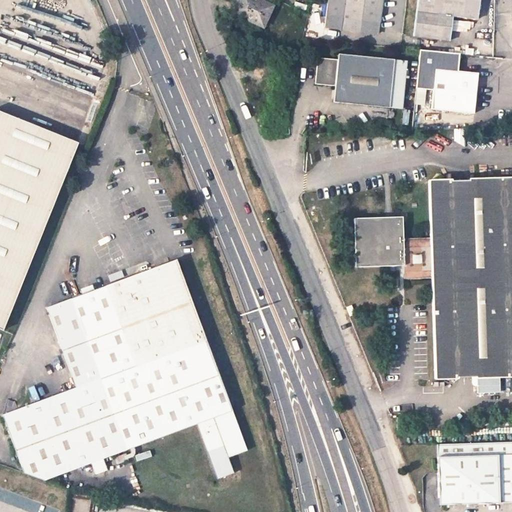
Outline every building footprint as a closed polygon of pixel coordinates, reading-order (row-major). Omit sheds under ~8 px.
[(238,0),(233,13),(262,27),(271,7),(256,0),(238,0)] [(333,0),(331,17),(343,18),(349,19),(380,23),(383,0),(333,0)] [(479,2),(479,0),(417,0),(413,36),(450,40),(453,16),(478,18),(478,9),(480,8),(481,3),(479,2)] [(380,23),(349,19),(348,25),(342,24),(342,29),(379,34),(380,23)] [(419,50),(415,90),(433,92),(431,112),(473,116),(477,75),(457,72),(458,54),(419,50)] [(331,105),(387,111),(392,62),(337,56),(336,61),(316,59),(313,87),(333,89),(331,105)] [(0,111),(0,329),(1,330),(17,292),(78,143),(0,111)] [(511,176),(429,180),(431,237),(404,238),(403,216),(355,218),(357,267),(405,266),(405,279),(432,278),(436,379),(459,378),(459,376),(476,375),(476,377),(478,392),(500,391),(498,376),(511,375),(511,176)] [(250,447),(223,377),(176,257),(70,296),(72,299),(51,307),(80,386),(6,414),(29,474),(48,481),(201,423),(222,477),(236,473),(231,455),(250,447)] [(511,501),(511,441),(437,444),(439,504),(511,501)]
